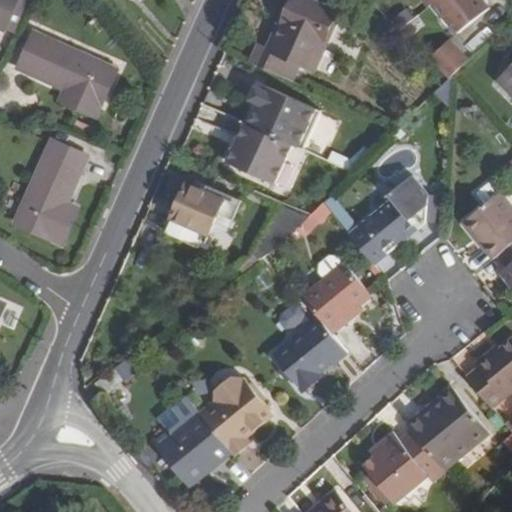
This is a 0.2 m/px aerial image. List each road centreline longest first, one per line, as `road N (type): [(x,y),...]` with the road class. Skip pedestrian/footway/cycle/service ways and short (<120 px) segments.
road 1 (residential): [(52,382),(217,0)]
road 2 (residential): [(437,284),(461,312),(244,511)]
